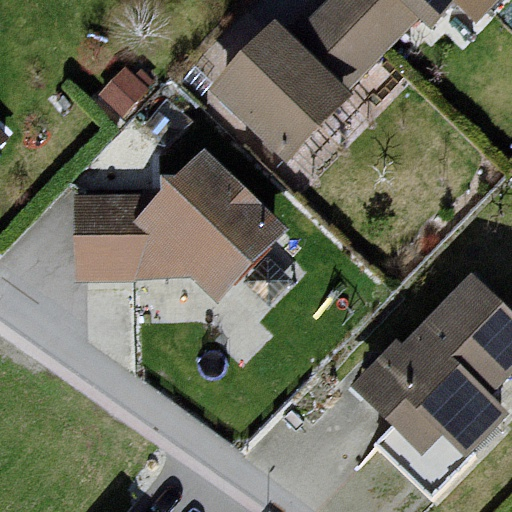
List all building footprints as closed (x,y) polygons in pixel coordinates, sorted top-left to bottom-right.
[(399,32),(364,0),(324,0),(285,36),(339,90),(399,32)] [(434,0),(364,0),(399,32),(434,0)] [(265,33),(191,93),(271,171),(334,104),(265,33)] [(280,235),(193,157),(138,205),(61,204),(62,282),(170,281),(199,313),(280,235)] [(511,309),(471,268),(355,382),(419,447),(441,425),(471,455),(511,414),(511,413),(493,395),(511,376),(511,309)]
